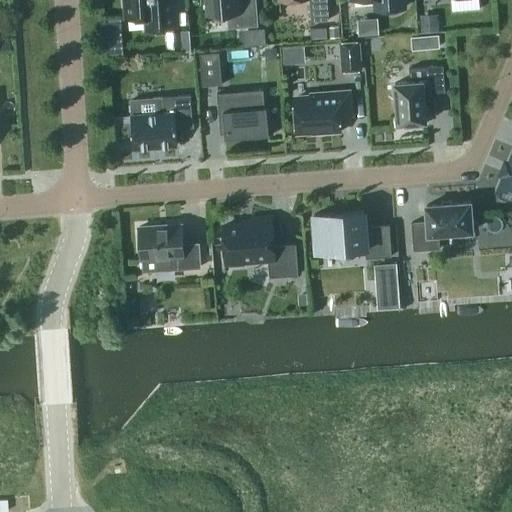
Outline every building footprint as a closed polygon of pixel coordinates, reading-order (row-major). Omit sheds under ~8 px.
[(174,0),(125,0),(126,18),(151,16),(152,28),(176,27),(174,0)] [(207,0),(208,14),(229,12),(230,27),(258,25),(255,0),(207,0)] [(310,0),(312,21),(329,20),(327,0),(310,0)] [(376,0),(378,10),(405,8),(404,0),(376,0)] [(422,32),(439,30),(438,14),(420,15),(422,32)] [(330,25),(330,36),(340,36),(340,25),(330,25)] [(311,28),(312,39),(328,38),(327,27),(311,28)] [(265,28),(253,28),(254,45),(266,44),(265,28)] [(440,34),(427,35),(428,48),(441,47),(440,34)] [(170,50),(190,49),(190,35),(169,36),(170,50)] [(363,69),(361,40),(339,41),(341,71),(363,69)] [(201,54),(203,86),(222,84),(220,52),(201,54)] [(408,123),(408,126),(424,125),(423,121),(426,121),(424,93),(446,91),(443,65),(410,68),(411,82),(396,83),(399,123),(408,123)] [(224,124),(226,140),(270,136),(267,106),(263,106),(262,89),(218,93),(220,124),(224,124)] [(311,97),(295,98),(297,131),(313,130),(313,134),(341,132),(340,116),(353,115),(351,90),(311,93),(311,97)] [(132,115),(134,147),(178,144),(176,119),(193,118),(191,94),(163,96),(164,113),(132,115)] [(511,161),(500,191),(511,195),(511,161)] [(473,231),(471,202),(453,203),(453,202),(442,203),(442,204),(427,205),(428,221),(412,223),(414,250),(441,248),(439,233),(473,231)] [(366,226),(364,210),(315,214),(318,252),(366,248),(366,258),(392,256),(390,224),(366,226)] [(253,223),(224,226),(227,262),(230,262),(233,264),(244,263),(246,260),(268,258),(270,277),(298,274),(296,243),(274,245),(272,217),(253,219),(253,223)] [(182,224),(140,227),(142,259),(143,271),(174,269),(201,267),(199,243),(183,244),(182,224)] [(400,307),(397,263),(375,264),(378,308),(400,307)] [(299,294),(299,304),(308,304),(307,294),(299,294)] [(129,316),(145,315),(144,298),(128,299),(129,316)]
